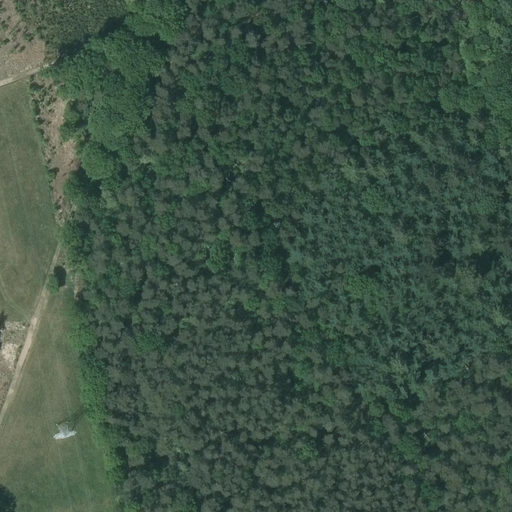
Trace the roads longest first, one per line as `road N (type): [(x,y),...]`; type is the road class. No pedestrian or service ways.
road 1 (track): [(140,0),(103,77),(38,320),(0,412)]
road 2 (track): [(0,77),(135,12)]
